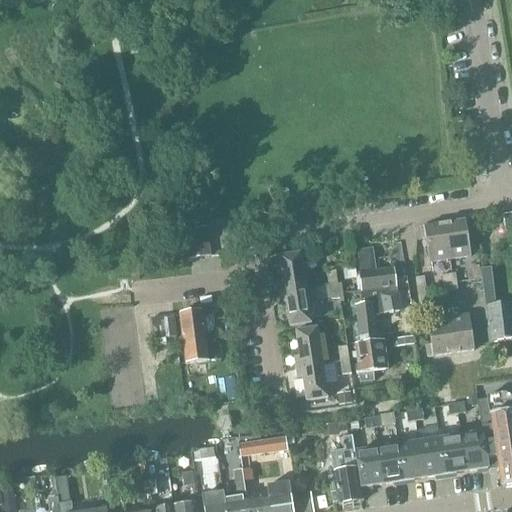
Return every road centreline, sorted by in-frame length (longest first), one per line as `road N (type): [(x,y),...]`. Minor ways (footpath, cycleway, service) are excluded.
road 1 (residential): [(259,277),(267,241),(280,228),(501,197)]
road 2 (residential): [(501,197),(470,0)]
road 3 (residential): [(259,277),(63,306)]
